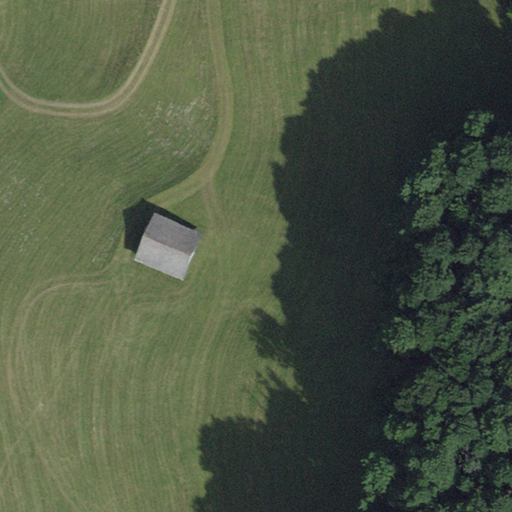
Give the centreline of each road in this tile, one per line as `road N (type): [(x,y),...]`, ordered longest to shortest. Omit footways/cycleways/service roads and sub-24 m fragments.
road 1 (track): [(211,0),(225,107),(219,149),(202,176),(131,217),(112,299)]
road 2 (track): [(201,511),(190,403),(200,272),(212,238),(202,176)]
road 3 (track): [(167,0),(157,39),(113,98),(58,109),(30,102),(0,80)]
